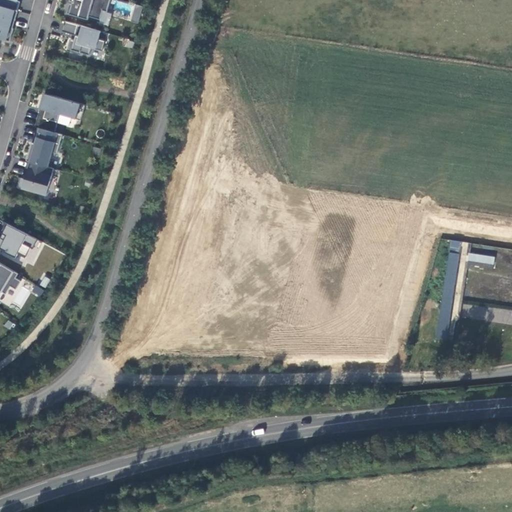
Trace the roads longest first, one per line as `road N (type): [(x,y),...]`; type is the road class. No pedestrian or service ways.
road 1 (primary): [(511,405),(338,423),(190,450),(0,510)]
road 2 (unclassified): [(511,372),(141,382),(84,364)]
road 3 (tertiary): [(84,364),(102,329),(202,0)]
